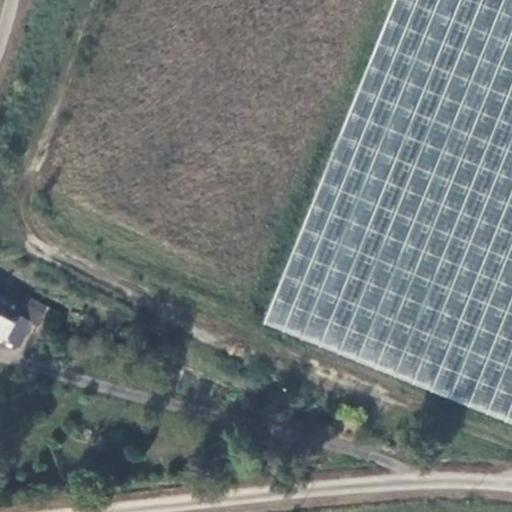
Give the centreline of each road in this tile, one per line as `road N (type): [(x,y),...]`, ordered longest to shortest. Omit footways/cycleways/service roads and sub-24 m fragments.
road 1 (unknown): [(379,485),(185,438),(0,331)]
road 2 (unclassified): [(123,511),(379,485),(511,485)]
